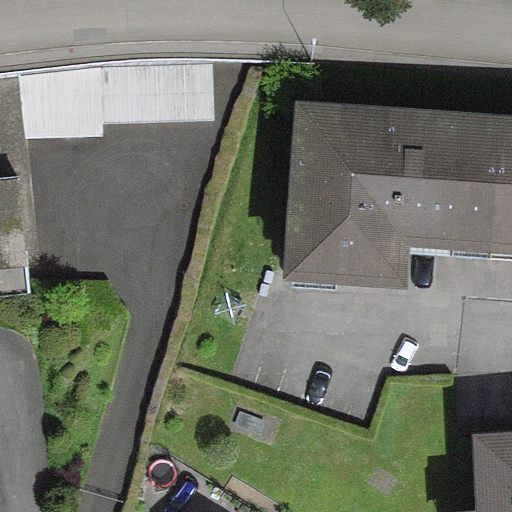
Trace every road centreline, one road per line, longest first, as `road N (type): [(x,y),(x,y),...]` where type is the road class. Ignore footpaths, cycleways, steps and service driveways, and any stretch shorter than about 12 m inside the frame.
road 1 (residential): [(208,4),(511,38)]
road 2 (residential): [(0,18),(125,3),(208,4)]
